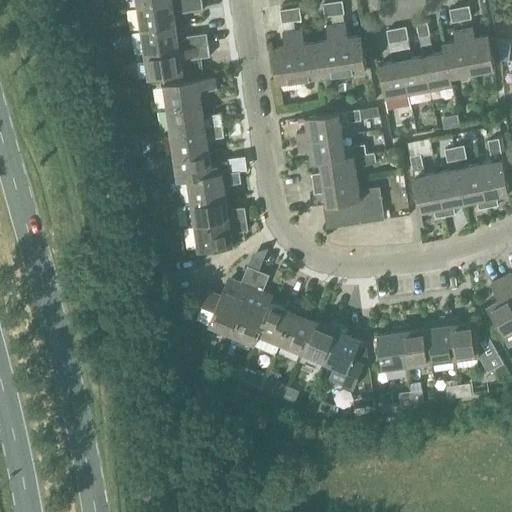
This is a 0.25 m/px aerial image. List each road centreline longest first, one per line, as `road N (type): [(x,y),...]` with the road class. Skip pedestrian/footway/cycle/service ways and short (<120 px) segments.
road 1 (residential): [(138,511),(115,268),(91,156),(30,0)]
road 2 (residential): [(511,235),(421,264),(356,269),(315,261),(278,228),(268,200),(244,8)]
road 3 (primary): [(99,511),(0,130)]
